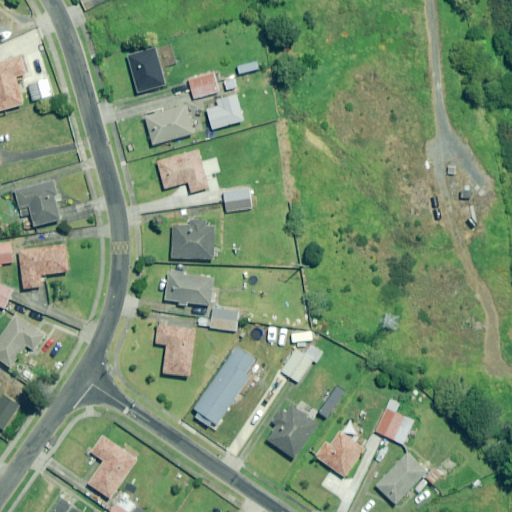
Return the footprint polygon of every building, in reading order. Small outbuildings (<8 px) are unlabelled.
[(167,85),(156,47),(127,55),(138,94),(167,85)] [(28,77),(22,56),(0,62),(0,110),(24,104),(17,80),(28,77)] [(219,92),(214,73),(189,80),(194,99),(219,92)] [(193,134),(185,106),(144,117),(152,146),(193,134)] [(209,188),(200,151),(158,162),(165,188),(189,182),(192,192),(209,188)] [(60,221),(51,183),(15,191),(21,217),(31,215),(34,227),(60,221)] [(251,208),(249,189),(223,192),(226,211),(251,208)] [(215,226),(173,224),(171,258),(213,259),(215,226)] [(18,238),(20,247),(59,241),(57,232),(18,238)] [(0,264),(14,262),(12,243),(0,244),(0,264)] [(65,246),(59,246),(19,251),(24,289),(42,287),(40,275),(68,272),(65,246)] [(164,300),(178,302),(178,306),(188,307),(189,303),(209,305),(213,278),(167,273),(164,300)] [(12,290),(0,285),(0,307),(4,309),(12,290)] [(238,310),(212,307),(210,328),(236,331),(238,310)] [(43,336),(15,316),(0,337),(0,360),(9,367),(25,344),(33,350),(43,336)] [(197,329),(158,324),(155,343),(167,345),(163,373),(190,377),(197,329)] [(323,353),(312,345),(305,355),(296,349),(282,372),(299,383),(313,360),(317,362),(323,353)] [(161,348),(151,346),(149,360),(159,362),(161,348)] [(402,405),(391,399),(376,431),(402,445),(414,421),(398,413),(402,405)] [(291,406),(286,413),(281,410),(272,423),(276,426),(267,440),(294,459),(317,424),(291,406)] [(365,449),(340,431),(331,445),(326,442),(315,457),(345,478),(365,449)] [(138,458),(104,435),(91,453),(104,461),(89,484),(110,499),(138,458)] [(425,473),(406,455),(375,486),(394,505),(425,473)] [(442,475),(436,469),(427,479),(433,485),(442,475)] [(143,511),(123,497),(111,511),(143,511)] [(77,511),(61,500),(51,511),(77,511)]
